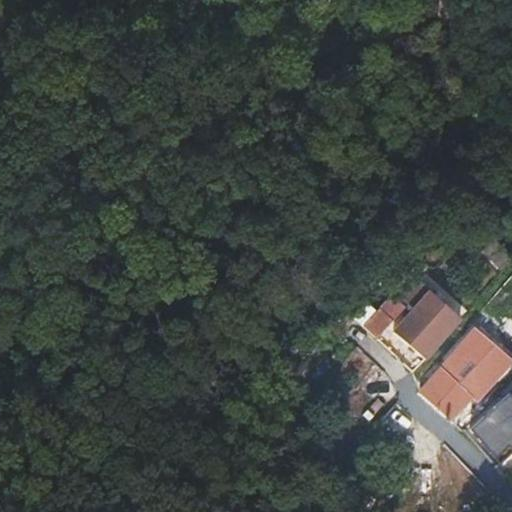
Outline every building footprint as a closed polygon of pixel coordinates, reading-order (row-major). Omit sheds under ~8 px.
[(394,334),(423,359),(458,320),(429,294),(394,334)] [(441,372),(422,397),(445,421),(466,397),(474,403),(494,380),(475,363),(456,385),(441,372)] [(465,433),(494,463),(511,445),(511,414),(498,400),(465,433)] [(378,428),(397,442),(414,420),(394,406),(378,428)] [(276,438),(292,451),(309,429),(294,416),(276,438)]
